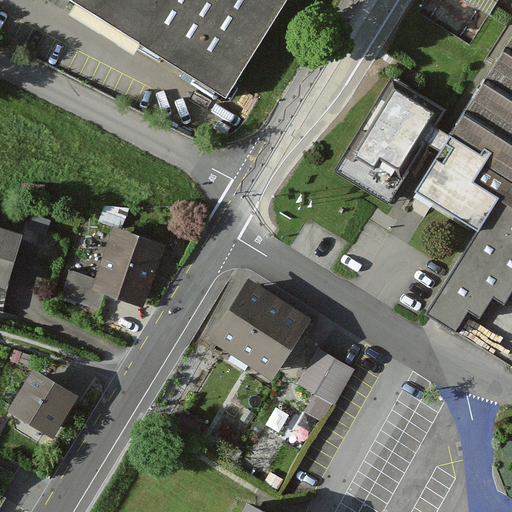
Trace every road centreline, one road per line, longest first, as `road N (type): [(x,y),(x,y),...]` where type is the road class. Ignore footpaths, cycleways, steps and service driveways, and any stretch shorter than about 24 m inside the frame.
road 1 (residential): [(64,511),(226,234)]
road 2 (residential): [(498,370),(410,335),(226,234)]
road 3 (residential): [(226,234),(362,0)]
road 4 (residential): [(511,505),(485,486),(498,370)]
road 5 (track): [(140,387),(0,337)]
